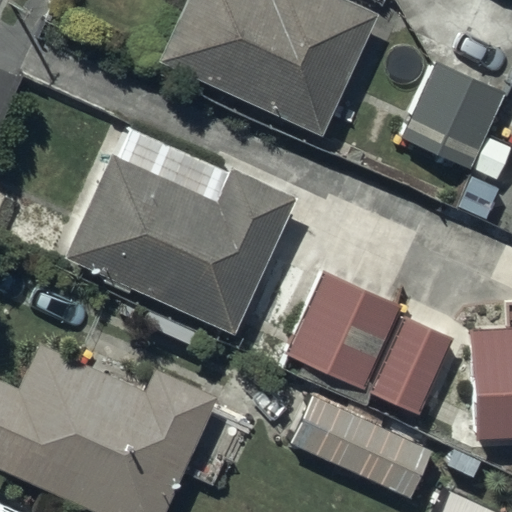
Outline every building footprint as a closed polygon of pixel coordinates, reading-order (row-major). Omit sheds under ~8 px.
[(172,0),(152,47),(314,120),(368,0),(172,0)] [(500,83),(429,50),(392,130),(462,163),(500,83)] [(511,100),(496,137),(511,144),(511,201),(509,207),(511,208),(511,100)] [(211,189),(104,141),(57,243),(225,319),(287,182),(226,155),(211,189)] [(394,289),(317,256),(280,342),(358,375),(394,289)] [(444,326),(399,306),(367,380),(412,399),(444,326)] [(511,315),(464,318),(469,427),(511,425),(511,315)] [(12,372),(0,366),(0,455),(122,511),(150,511),(211,381),(151,353),(140,377),(33,327),(12,372)] [(307,379),(281,434),(399,490),(425,435),(307,379)]
